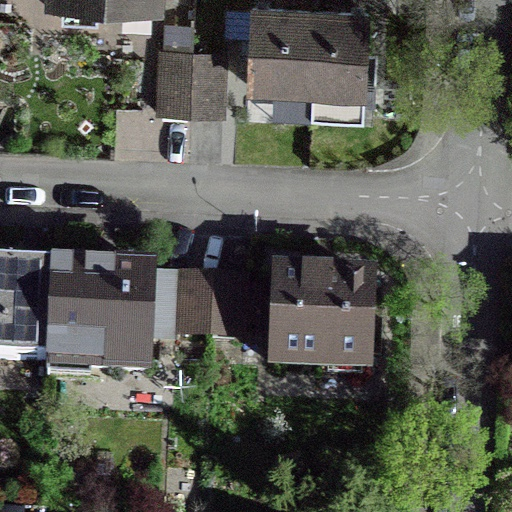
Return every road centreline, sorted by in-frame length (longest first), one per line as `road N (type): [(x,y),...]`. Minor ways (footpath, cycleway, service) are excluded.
road 1 (residential): [(458,212),(0,187)]
road 2 (residential): [(445,511),(458,212)]
road 3 (residential): [(458,212),(465,0)]
